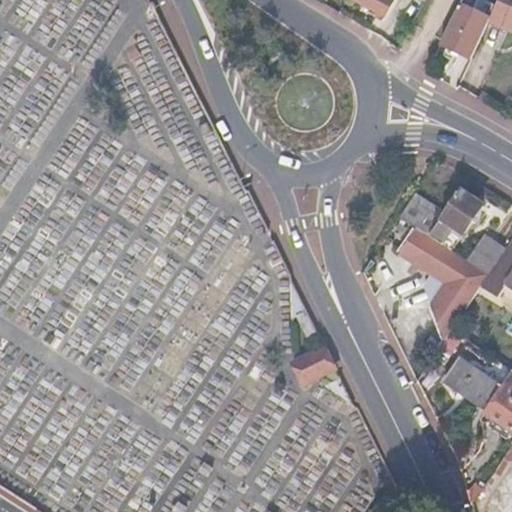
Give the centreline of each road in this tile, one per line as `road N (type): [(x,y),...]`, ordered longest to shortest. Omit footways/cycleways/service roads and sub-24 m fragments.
road 1 (secondary): [(279,171),(310,263),(362,354)]
road 2 (primary): [(185,0),(239,133),(279,171)]
road 3 (secondary): [(362,354),(331,246),(331,169)]
road 4 (secondary): [(433,511),(362,354)]
road 5 (primary): [(496,150),(374,83)]
road 6 (primary): [(366,136),(442,135),(496,150)]
road 7 (primary): [(374,83),(353,50),(275,0)]
